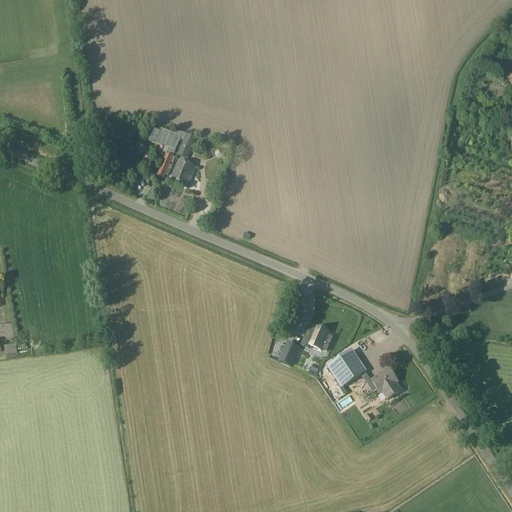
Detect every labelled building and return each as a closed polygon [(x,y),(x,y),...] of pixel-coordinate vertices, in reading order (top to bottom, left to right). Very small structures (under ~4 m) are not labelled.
[(489,56),(484,67),(491,69),(495,59),(489,56)] [(161,129),(155,143),(168,148),(165,155),(157,176),(163,179),(172,158),(175,151),(180,137),(161,129)] [(180,137),(184,138),(176,155),(186,160),(194,141),(190,139),(185,137),(186,134),(182,133),(180,137)] [(195,167),(178,160),(169,181),(186,188),(195,167)] [(308,327),(300,346),(307,349),(308,349),(309,347),(320,352),(321,350),(326,352),(333,338),(328,335),(328,333),(317,328),(316,330),(315,332),(309,330),(310,327),(308,327)] [(291,368),(299,349),(287,343),(278,362),(291,368)] [(349,350),(326,365),(342,388),(365,373),(349,350)] [(366,374),(361,377),(372,393),(376,390),(379,395),(382,393),(387,401),(400,392),(395,384),(397,383),(388,369),(371,381),(366,374)]
